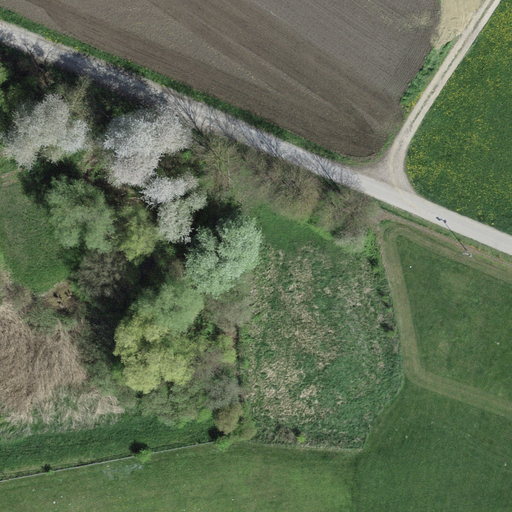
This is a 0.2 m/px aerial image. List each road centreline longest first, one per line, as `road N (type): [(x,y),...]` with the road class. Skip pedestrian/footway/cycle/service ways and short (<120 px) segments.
road 1 (track): [(511,236),(0,31)]
road 2 (track): [(385,180),(503,0)]
